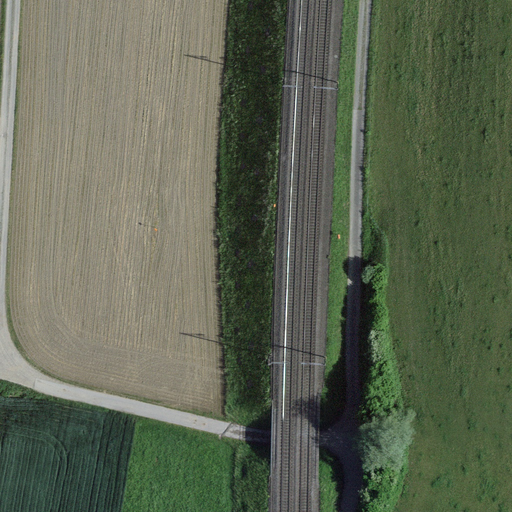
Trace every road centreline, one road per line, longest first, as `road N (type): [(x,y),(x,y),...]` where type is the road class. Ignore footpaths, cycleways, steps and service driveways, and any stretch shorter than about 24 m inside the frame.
road 1 (track): [(371,0),(348,441)]
road 2 (track): [(348,441),(238,432),(5,374)]
road 3 (track): [(0,225),(12,0)]
